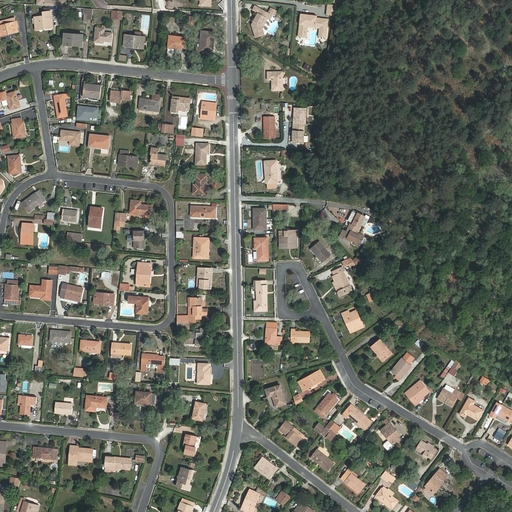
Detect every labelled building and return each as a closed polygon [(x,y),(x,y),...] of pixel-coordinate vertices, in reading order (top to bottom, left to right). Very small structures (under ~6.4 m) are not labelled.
[(338,4),(328,3),(327,14),(336,15),(338,4)] [(252,23),(255,34),(259,33),(259,36),(265,34),(263,27),(263,25),(267,18),(270,13),(268,12),(262,8),(259,12),(252,23)] [(44,25),(44,28),(54,27),(52,11),(44,11),(44,16),(34,17),(35,27),(44,25)] [(114,19),(122,20),(122,12),(115,11),(114,19)] [(302,13),(299,31),(308,32),(309,25),(322,26),(321,36),(327,37),(329,20),(317,19),(318,17),(318,15),(311,14),(310,16),(307,16),(306,14),(302,13)] [(0,21),(0,26),(16,22),(16,17),(0,21)] [(16,22),(0,26),(0,35),(0,36),(20,31),(18,22),(16,22)] [(104,28),(95,27),(94,42),(103,43),(103,41),(111,42),(112,33),(104,32),(104,28)] [(215,32),(202,31),(200,51),(212,52),(215,32)] [(129,39),(124,39),(123,47),(144,50),(145,46),(140,45),(141,36),(142,33),(137,32),(136,36),(130,35),(129,39)] [(83,35),(65,33),(64,45),(82,47),(83,35)] [(186,38),(169,37),(168,48),(174,49),(185,50),(186,38)] [(306,63),(304,68),(310,71),(312,66),(306,63)] [(284,91),(283,72),(268,72),(268,80),(273,80),(273,91),(284,91)] [(100,99),(102,85),(85,83),(83,97),(100,99)] [(122,91),(111,90),(109,102),(121,103),(121,99),(130,100),(132,91),(122,90),(122,91)] [(6,91),(0,93),(3,101),(8,99),(11,109),(21,105),(16,91),(7,94),(6,91)] [(71,98),(70,93),(54,95),(58,118),(68,116),(66,98),(71,98)] [(159,111),(161,100),(161,94),(155,93),(154,99),(140,97),(139,108),(159,111)] [(180,107),(189,108),(191,97),(181,96),(181,99),(172,98),(171,112),(179,113),(179,110),(180,107)] [(201,118),(213,119),(216,120),(217,110),(218,103),(203,102),(201,118)] [(99,108),(79,106),(78,119),(89,120),(89,116),(98,117),(99,108)] [(307,106),(295,106),(295,122),(305,122),(306,122),(307,106)] [(276,116),(265,116),(265,138),(276,137),(276,125),(276,118),(276,116)] [(23,121),(22,118),(12,119),(15,139),(27,136),(24,121),(23,121)] [(295,122),(294,141),(305,141),(305,122),(295,122)] [(171,134),(172,125),(163,123),(162,125),(162,131),(161,132),(171,134)] [(202,129),(193,128),(193,136),(202,137),(202,129)] [(81,132),(62,130),(61,139),(69,140),(69,138),(71,138),(71,140),(71,144),(80,145),(81,132)] [(111,136),(91,133),(89,147),(110,149),(111,136)] [(210,143),(196,143),(196,165),(207,165),(207,154),(210,154),(210,143)] [(10,144),(1,146),(2,152),(11,151),(10,144)] [(119,162),(129,163),(138,164),(139,157),(130,155),(131,151),(120,150),(119,162)] [(165,165),(166,155),(153,153),(151,163),(165,165)] [(10,173),(19,173),(19,164),(22,163),(21,156),(9,156),(10,173)] [(265,161),(266,184),(279,183),(278,160),(265,161)] [(205,194),(205,186),(206,175),(197,174),(196,184),(193,184),(193,194),(205,194)] [(37,192),(44,202),(47,199),(40,190),(37,192)] [(30,212),(44,202),(37,192),(23,202),(30,212)] [(141,204),(142,201),(132,200),(130,213),(151,215),(152,206),(141,204)] [(217,217),(217,206),(192,205),(191,216),(217,217)] [(101,218),(103,218),(105,209),(91,207),(89,226),(100,227),(101,218)] [(254,208),(254,218),(267,218),(267,207),(254,208)] [(79,222),(80,210),(63,208),(62,220),(79,222)] [(127,214),(116,212),(115,221),(124,222),(126,222),(127,214)] [(357,213),(356,214),(353,213),(348,222),(351,224),(349,228),(357,233),(362,224),(366,217),(357,213)] [(267,218),(254,218),(254,229),(267,228),(267,218)] [(35,224),(23,223),(22,243),(33,244),(35,224)] [(288,243),(297,244),(297,235),(299,235),(299,228),(288,228),(288,229),(281,229),(281,234),(279,234),(279,248),(288,248),(288,243)] [(357,233),(349,228),(347,232),(344,237),(360,245),(364,236),(357,233)] [(143,232),(134,232),(134,236),(129,236),(129,241),(134,241),(134,249),(143,249),(142,240),(143,240),(143,232)] [(82,241),(82,234),(68,233),(67,240),(82,241)] [(194,257),(204,258),(204,248),(209,248),(209,237),(195,236),(194,257)] [(268,237),(254,237),(255,248),(257,248),(258,260),(268,260),(268,237)] [(331,254),(320,240),(311,248),(322,262),(331,254)] [(350,256),(343,259),(347,267),(351,265),(355,263),(354,262),(350,256)] [(364,263),(362,260),(359,257),(354,262),(355,263),(357,265),(359,268),(364,263)] [(364,258),(362,260),(364,263),(359,268),(360,269),(367,262),(364,258)] [(150,286),(151,276),(147,276),(148,262),(139,261),(137,285),(150,286)] [(66,273),(70,274),(70,271),(70,267),(60,266),(59,267),(59,273),(66,274),(66,273)] [(342,266),(332,270),(334,274),(332,275),(335,280),(339,289),(337,290),(337,291),(339,295),(351,290),(349,286),(342,271),(344,270),(342,266)] [(198,267),(198,275),(201,275),(200,288),(212,288),(213,268),(198,267)] [(43,287),(30,286),(30,296),(42,297),(41,299),(51,300),(52,280),(43,280),(43,287)] [(266,285),(266,280),(255,280),(255,287),(257,287),(257,300),(255,300),(254,311),(266,311),(266,290),(268,290),(268,285),(266,285)] [(83,287),(63,283),(61,294),(81,298),(83,287)] [(21,305),(21,300),(19,300),(19,285),(18,285),(6,284),(5,299),(5,304),(21,305)] [(110,302),(110,304),(110,305),(114,306),(116,294),(96,292),(94,302),(98,303),(98,300),(110,302)] [(148,315),(149,300),(140,300),(140,297),(130,296),(129,303),(137,304),(136,313),(148,315)] [(191,297),(191,315),(202,315),(209,315),(209,308),(203,308),(202,297),(198,297),(191,297)] [(342,313),(347,322),(349,321),(353,331),(364,326),(362,323),(364,321),(359,311),(352,314),(351,312),(350,309),(342,313)] [(211,333),(212,327),(201,327),(200,332),(186,331),(185,343),(204,344),(204,338),(207,338),(207,332),(211,333)] [(267,337),(267,344),(281,344),(281,338),(277,337),(277,328),(266,327),(265,337),(267,337)] [(296,329),(292,328),(291,342),(295,343),(295,341),(310,342),(311,331),(296,330),(296,329)] [(72,331),(52,329),(51,341),(71,342),(72,331)] [(20,334),(19,344),(33,345),(34,336),(20,334)] [(10,338),(0,336),(0,349),(9,350),(10,338)] [(393,352),(381,338),(371,347),(383,361),(393,352)] [(101,341),(82,339),(81,350),(99,351),(101,341)] [(415,344),(421,348),(424,343),(418,339),(415,344)] [(112,352),(123,353),(131,354),(132,343),(113,342),(112,352)] [(159,353),(144,352),(142,370),(147,371),(148,362),(158,363),(157,372),(164,372),(165,355),(159,355),(159,353)] [(399,373),(397,375),(402,379),(412,365),(410,363),(415,357),(408,352),(403,358),(402,357),(393,369),(399,373)] [(445,371),(448,373),(455,361),(451,360),(445,371)] [(457,360),(449,372),(455,376),(463,363),(457,360)] [(211,384),(211,377),(208,377),(209,366),(209,363),(199,362),(199,384),(211,384)] [(43,373),(44,366),(36,365),(36,372),(43,373)] [(442,376),(445,377),(450,368),(447,366),(442,376)] [(319,369),(301,379),(307,388),(325,377),(319,369)] [(110,380),(120,380),(121,373),(111,372),(110,380)] [(478,372),(474,379),(480,382),(484,376),(478,372)] [(421,380),(412,386),(414,389),(410,392),(408,390),(406,392),(416,404),(418,402),(417,400),(422,395),(423,396),(430,391),(421,380)] [(287,404),(281,384),(265,389),(268,397),(272,396),(276,407),(287,404)] [(446,399),(445,402),(452,405),(458,395),(460,396),(462,392),(455,388),(453,392),(444,387),(439,395),(446,399)] [(153,392),(138,390),(137,402),(151,403),(153,392)] [(317,406),(326,414),(339,399),(329,391),(317,406)] [(37,396),(22,394),(20,413),(30,414),(31,404),(37,404),(37,396)] [(108,396),(88,394),(86,410),(96,411),(97,406),(107,407),(108,396)] [(303,400),(300,396),(294,400),(296,404),(299,402),(303,400)] [(474,404),(475,400),(469,396),(459,413),(465,417),(467,413),(477,419),(483,409),(474,404)] [(73,403),(56,401),(55,411),(72,413),(73,403)] [(510,421),(511,417),(511,408),(497,401),(490,414),(495,417),(497,413),(510,421)] [(205,403),(196,402),(193,418),(203,420),(205,403)] [(348,413),(366,427),(372,419),(351,402),(342,413),(346,416),(348,413)] [(324,416),(326,414),(317,406),(315,408),(324,416)] [(293,429),(295,426),(286,420),(279,429),(288,436),(287,437),(297,445),(303,437),(293,429)] [(330,420),(325,426),(331,430),(332,431),(337,425),(330,420)] [(324,426),(319,422),(314,428),(319,432),(324,426)] [(386,424),(383,427),(386,430),(384,432),(390,439),(388,440),(392,444),(396,440),(398,442),(400,440),(396,435),(399,433),(396,430),(394,431),(390,426),(392,424),(390,422),(389,422),(386,424)] [(325,426),(321,432),(326,436),(331,430),(325,426)] [(386,430),(383,427),(380,430),(388,440),(390,439),(384,432),(386,430)] [(332,431),(331,430),(326,436),(330,439),(335,433),(332,431)] [(196,435),(186,434),(185,444),(187,445),(186,454),(195,455),(196,447),(194,446),(196,435)] [(436,449),(433,447),(432,448),(427,446),(428,444),(420,439),(415,448),(422,452),(421,454),(427,457),(428,455),(431,457),(436,449)] [(388,450),(393,446),(392,444),(388,440),(383,444),(383,445),(386,449),(388,450)] [(78,457),(92,458),(93,449),(79,448),(79,445),(70,444),(68,464),(77,465),(78,460),(78,457)] [(58,449),(34,447),(33,456),(57,458),(58,449)] [(335,463),(317,449),(311,457),(328,471),(335,463)] [(259,467),(271,476),(272,476),(278,468),(262,455),(255,464),(259,467)] [(105,466),(119,468),(130,469),(132,459),(112,457),(106,456),(105,466)] [(175,485),(186,488),(190,475),(193,476),(195,470),(181,466),(175,485)] [(269,479),(271,476),(259,467),(257,469),(269,479)] [(427,484),(436,491),(438,488),(437,487),(440,483),(441,484),(444,480),(443,478),(447,473),(440,467),(427,484)] [(365,484),(347,470),(341,477),(359,492),(365,484)] [(386,470),(381,475),(388,480),(389,480),(393,475),(386,470)] [(276,481),(283,487),(288,481),(281,475),(276,481)] [(418,484),(412,480),(409,485),(414,489),(418,484)] [(434,493),(436,491),(427,484),(425,486),(434,493)] [(393,496),(395,492),(389,487),(388,488),(384,485),(382,487),(393,496)] [(421,495),(425,489),(420,486),(416,491),(421,495)] [(376,495),(392,508),(398,500),(393,496),(382,487),(376,495)] [(250,508),(249,511),(248,511),(254,511),(256,508),(255,508),(261,492),(249,488),(247,493),(251,495),(250,499),(248,498),(244,506),(250,508)] [(275,497),(277,498),(283,491),(281,489),(275,497)] [(283,491),(277,498),(283,503),(289,495),(283,491)] [(240,509),(249,511),(250,508),(244,506),(248,498),(250,499),(251,495),(247,493),(240,509)] [(412,499),(418,501),(421,496),(415,493),(412,499)] [(22,497),(18,506),(23,508),(21,511),(22,511),(27,511),(28,511),(31,511),(38,511),(40,506),(25,501),(26,498),(22,497)] [(195,503),(182,499),(181,502),(193,507),(195,503)] [(179,511),(189,511),(190,510),(192,511),(193,507),(181,502),(178,511),(179,511)] [(306,508),(300,503),(295,509),(298,511),(313,511),(315,511),(308,505),(306,508)]
